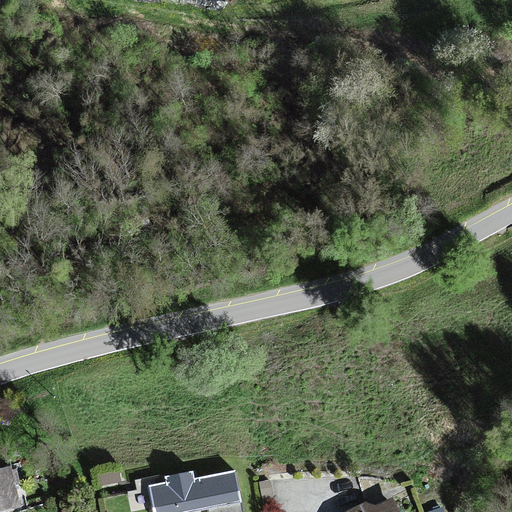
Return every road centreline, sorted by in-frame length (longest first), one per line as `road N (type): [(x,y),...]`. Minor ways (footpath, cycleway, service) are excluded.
road 1 (tertiary): [(511,209),(382,270),(0,370)]
road 2 (track): [(511,74),(72,0)]
